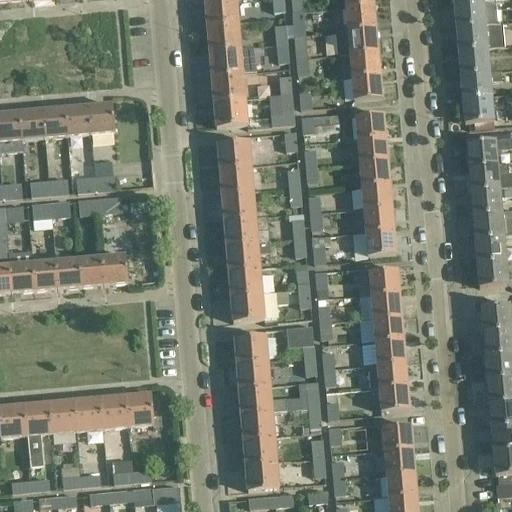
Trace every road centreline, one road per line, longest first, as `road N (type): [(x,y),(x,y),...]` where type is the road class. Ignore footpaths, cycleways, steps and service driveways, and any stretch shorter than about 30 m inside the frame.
road 1 (residential): [(205,511),(161,0)]
road 2 (residential): [(456,511),(414,0)]
